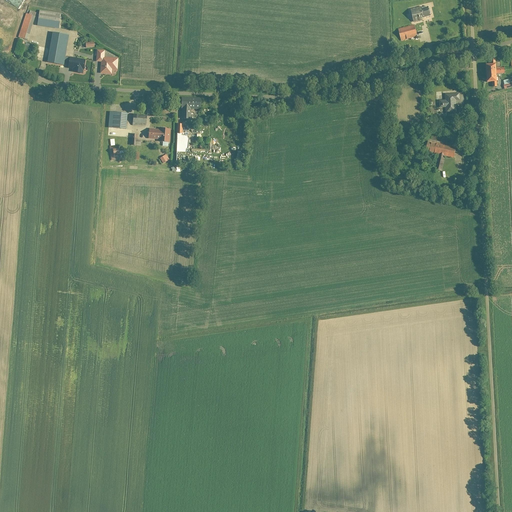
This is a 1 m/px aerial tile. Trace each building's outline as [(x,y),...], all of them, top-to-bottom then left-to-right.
[(409,12),(411,24),(428,21),(426,9),(409,12)] [(40,12),(36,27),(59,32),(62,17),(40,12)] [(35,19),(27,17),(20,38),(28,41),(35,19)] [(396,31),(399,42),(415,38),(413,27),(396,31)] [(68,36),(53,33),(47,63),(63,66),(63,62),(69,63),(70,59),(64,58),(68,36)] [(69,63),(68,68),(73,69),(73,72),(82,74),(85,62),(70,59),(69,63)] [(116,70),(117,60),(102,59),(101,73),(110,74),(110,69),(116,70)] [(493,88),(497,88),(496,75),(504,74),(504,69),(495,70),(495,60),(491,61),(491,65),(486,66),(487,83),(492,82),(493,88)] [(437,110),(443,109),(443,115),(456,114),(455,102),(459,102),(458,94),(454,95),(454,94),(442,95),(442,101),(437,102),(437,110)] [(201,99),(182,98),(181,121),(188,121),(189,112),(200,112),(201,99)] [(128,130),(129,117),(113,116),(112,129),(128,130)] [(151,118),(134,117),(134,125),(150,126),(151,118)] [(177,127),(176,138),(176,149),(188,150),(188,138),(181,138),(181,128),(177,127)] [(168,143),(169,130),(160,130),(160,131),(149,130),(148,139),(159,140),(159,142),(168,143)] [(137,137),(127,136),(126,147),(139,148),(139,142),(136,142),(137,137)] [(427,141),(424,151),(437,155),(433,170),(441,172),(445,157),(453,159),(456,149),(427,141)] [(456,178),(453,190),(465,193),(468,180),(456,178)]
